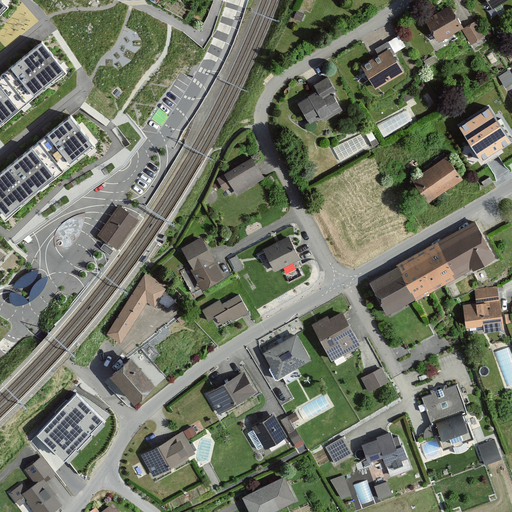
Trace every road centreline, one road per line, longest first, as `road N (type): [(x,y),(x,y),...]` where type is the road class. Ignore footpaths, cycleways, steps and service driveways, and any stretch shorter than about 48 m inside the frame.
road 1 (residential): [(411,0),(284,75),(260,116),(266,142),(343,283)]
road 2 (residential): [(343,283),(195,373),(135,423)]
road 3 (residential): [(26,324),(149,154)]
road 4 (residential): [(511,186),(343,283)]
road 5 (residential): [(149,154),(210,62),(234,0)]
road 6 (residential): [(343,283),(410,403)]
